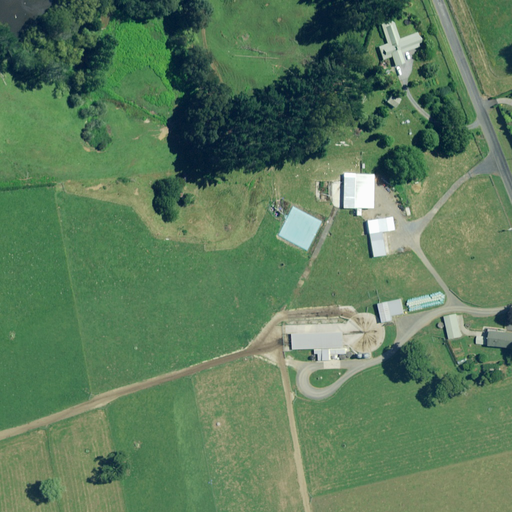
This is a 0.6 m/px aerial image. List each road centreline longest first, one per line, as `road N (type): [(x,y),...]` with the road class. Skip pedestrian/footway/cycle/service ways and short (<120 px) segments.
road 1 (track): [(0,428),(274,346)]
road 2 (unclassified): [(441,0),(511,175)]
